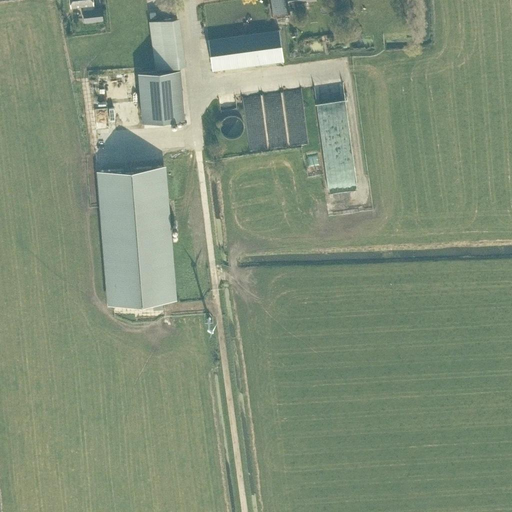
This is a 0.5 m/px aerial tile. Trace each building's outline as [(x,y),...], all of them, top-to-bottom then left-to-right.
[(270,0),(273,16),(290,14),(289,10),(306,7),(305,0),(306,0),(270,0)] [(93,8),(93,5),(82,6),(82,9),(84,22),(103,20),(101,7),(93,8)] [(179,16),(148,20),(155,66),(155,68),(178,65),(186,64),(179,16)] [(279,30),(208,39),(212,69),(283,60),(279,30)] [(183,117),(179,69),(139,72),(143,120),(183,117)] [(322,98),(332,189),(356,186),(345,76),(339,77),(340,87),(341,96),(322,98)] [(319,163),(318,154),(309,155),(309,164),(319,163)] [(177,299),(166,164),(96,170),(107,304),(177,299)]
